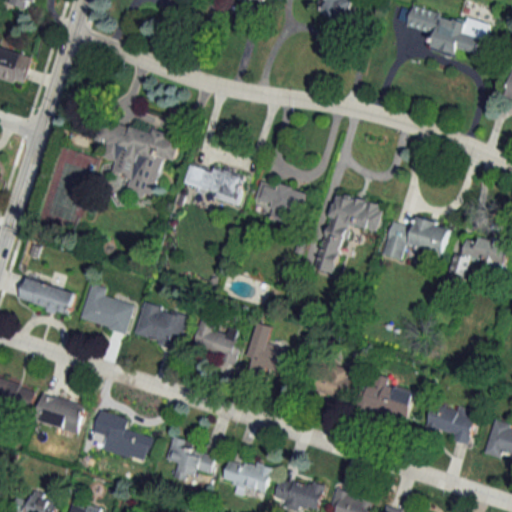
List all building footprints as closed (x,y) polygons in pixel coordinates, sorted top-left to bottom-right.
[(40,0),(7,0),(7,3),(30,8),(32,0),(40,2),(40,0)] [(330,0),(326,18),(350,23),(354,0),(330,0)] [(491,25),(415,5),(413,11),(404,8),(400,23),(437,32),(432,51),(458,58),(460,49),(484,55),(491,25)] [(0,77),(25,84),(33,56),(0,46),(0,77)] [(152,200),(166,158),(177,162),(183,142),(104,116),(96,139),(109,144),(104,157),(117,161),(113,174),(131,180),(127,192),(152,200)] [(241,202),(248,175),(218,166),(217,170),(194,164),(188,187),(241,202)] [(275,206),(272,215),(302,223),(310,192),(263,179),(257,201),(275,206)] [(317,268),(337,273),(351,222),(379,230),(386,204),(338,191),(317,268)] [(403,260),(408,244),(445,255),(453,226),(419,216),(416,227),(394,221),(384,254),(403,260)] [(507,267),(511,247),(511,243),(480,236),(479,241),(470,238),(466,254),(457,252),(453,272),(469,276),(473,259),(507,267)] [(77,292),(27,276),(20,299),(70,315),(77,292)] [(127,333),(136,304),(109,296),(111,289),(93,283),(82,319),(127,333)] [(136,335),(181,349),(192,315),(147,301),(136,335)] [(250,358),(254,359),(251,368),(290,376),(296,350),(270,344),(274,326),(258,322),(250,358)] [(236,361),(243,334),(202,323),(195,350),(236,361)] [(356,369),(319,361),(312,392),(349,400),(356,369)] [(408,420),(417,390),(371,376),(362,407),(408,420)] [(0,401),(31,411),(38,389),(0,377),(0,401)] [(81,432),(88,405),(45,393),(38,421),(81,432)] [(478,411),(460,407),(460,409),(434,403),(427,431),(471,441),(478,411)] [(105,451),(148,463),(156,438),(128,429),(131,419),(102,410),(95,433),(109,437),(105,451)] [(486,453),(503,458),(505,452),(511,454),(511,425),(495,420),(486,453)] [(168,460),(180,463),(176,477),(190,481),(194,468),(213,473),(218,456),(194,449),(196,442),(175,436),(168,460)] [(274,469),(231,459),(226,479),(269,489),(274,469)] [(287,509),(322,511),(323,483),(280,480),(279,498),(288,499),(287,509)] [(57,511),(62,500),(35,490),(27,511),(28,511),(57,511)] [(331,511),(370,511),(374,499),(337,490),(331,511)] [(103,511),(105,510),(75,501),(72,511),(103,511)]
